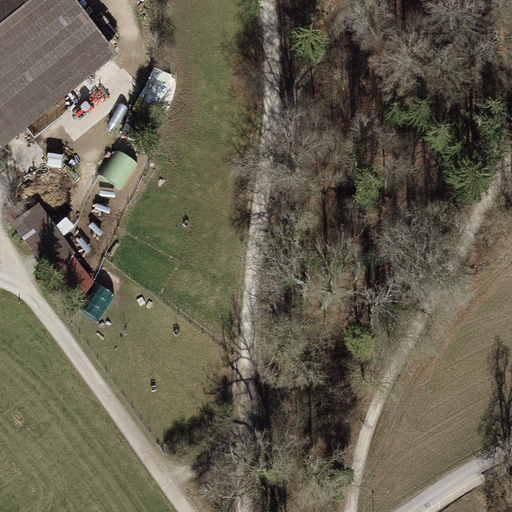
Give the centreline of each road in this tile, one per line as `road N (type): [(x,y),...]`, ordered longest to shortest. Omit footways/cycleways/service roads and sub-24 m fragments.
road 1 (track): [(263,511),(250,425),(270,0)]
road 2 (track): [(348,511),(372,412),(511,177)]
road 3 (track): [(258,183),(300,77),(355,0)]
